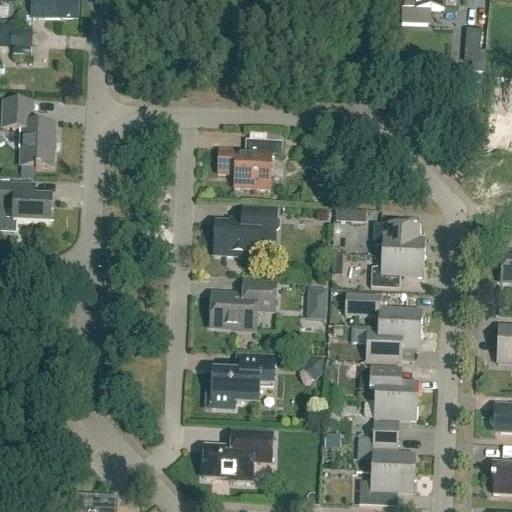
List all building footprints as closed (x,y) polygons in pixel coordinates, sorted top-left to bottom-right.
[(29,0),(29,21),(76,23),(76,0),(29,0)] [(128,14),(127,0),(117,0),(117,14),(128,14)] [(443,13),(443,0),(401,0),(401,11),(402,11),(401,27),(427,28),(427,12),(443,13)] [(0,28),(0,47),(10,48),(11,30),(0,28)] [(478,31),(465,30),(463,64),(476,65),(478,31)] [(53,171),(55,127),(31,126),(32,106),(4,105),(3,132),(22,133),(21,170),(53,171)] [(282,159),(282,145),(245,143),(245,157),(237,157),(237,155),(219,154),(217,177),(234,178),(234,191),(270,193),(271,159),(282,159)] [(0,234),(15,235),(15,226),(50,227),(51,202),(33,201),(34,189),(24,188),(0,187),(0,234)] [(275,245),(276,213),(243,212),(242,227),(215,226),(214,259),(239,260),(239,261),(258,262),(258,244),(275,245)] [(373,240),(372,249),(382,250),(382,260),(424,262),(425,242),(420,242),(420,230),(402,229),(373,227),(373,240)] [(511,287),(511,256),(502,256),(501,287),(511,287)] [(332,269),(342,269),(342,260),(332,259),(332,269)] [(423,282),(424,262),(382,260),(381,270),(372,271),(371,292),(399,293),(400,281),(423,282)] [(275,316),(276,287),(243,286),(243,299),(234,298),(228,304),(225,300),(212,300),(210,330),(233,331),(235,329),(240,335),(256,335),(257,315),(275,316)] [(325,305),(326,294),(310,294),(309,304),(325,305)] [(378,332),(421,334),(421,314),(379,312),(380,300),(346,298),(345,320),(379,321),(378,332)] [(334,330),(334,339),(343,339),(343,330),(334,330)] [(352,330),(352,345),(368,346),(368,343),(378,342),(378,332),(352,330)] [(497,367),(511,367),(511,330),(499,330),(497,367)] [(420,354),(421,334),(378,332),(378,342),(368,343),(368,346),(367,363),(396,365),(396,352),(420,354)] [(273,393),(274,361),(241,360),(240,376),(213,375),(212,392),(207,392),(206,412),(234,413),(235,405),(258,406),(259,392),(273,393)] [(375,404),(417,406),(418,386),(395,385),(395,372),(370,371),(370,384),(376,384),(375,404)] [(416,426),(417,406),(375,404),(375,406),(374,422),(373,440),(398,441),(399,425),(416,426)] [(365,408),(364,419),(369,422),(374,422),(375,406),(370,406),(365,408)] [(511,409),(495,409),(495,420),(489,425),(500,437),(511,437),(511,409)] [(270,467),(272,437),(232,435),(231,451),(205,450),(203,481),(229,482),(229,484),(252,485),(252,466),(270,467)] [(397,457),(398,441),(373,440),(373,443),(359,442),(358,464),(372,465),(372,476),(414,478),(415,458),(397,457)] [(511,466),(492,466),(491,483),(494,483),(493,498),(511,498),(511,466)] [(413,497),(414,478),(372,476),(371,486),(360,486),(359,509),(388,510),(389,496),(413,497)] [(117,511),(118,501),(73,499),(72,511),(117,511)]
